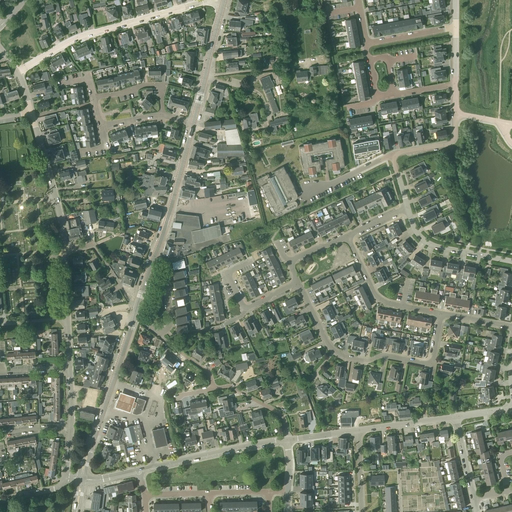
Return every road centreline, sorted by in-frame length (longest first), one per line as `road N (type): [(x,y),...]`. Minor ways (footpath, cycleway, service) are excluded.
road 1 (residential): [(18,72),(99,31),(191,5),(222,5)]
road 2 (tertiary): [(137,304),(192,123)]
road 3 (tertiary): [(81,479),(134,313)]
road 4 (residential): [(139,470),(286,440)]
road 5 (residential): [(441,314),(430,362),(364,361),(334,351)]
road 6 (residential): [(63,251),(33,116)]
road 7 (residential): [(441,314),(382,300),(347,236)]
road 8 (residential): [(511,261),(425,243),(407,207)]
road 9 (tertiary): [(192,123),(222,5)]
